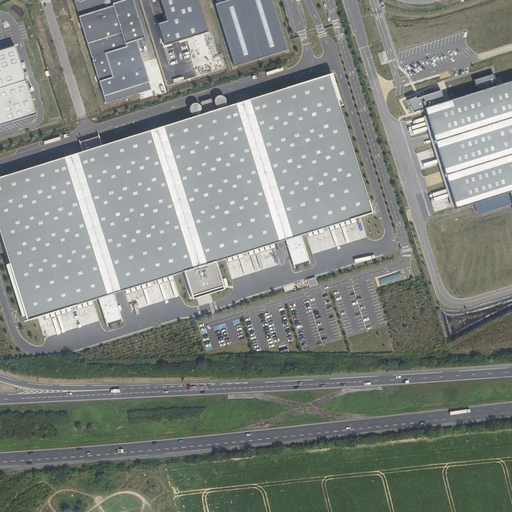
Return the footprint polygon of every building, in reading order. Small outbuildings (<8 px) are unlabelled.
[(57,0),(59,8),(67,7),(65,0),(57,0)] [(111,7),(77,18),(97,82),(111,78),(103,54),(124,48),(123,45),(143,39),(131,0),(128,0),(111,5),(111,7)] [(0,126),(36,115),(15,46),(0,51),(0,126)] [(295,75),(297,82),(307,78),(304,72),(295,75)] [(511,81),(497,86),(493,74),(474,80),(477,92),(445,102),(441,90),(439,91),(420,97),(421,97),(416,99),(416,97),(407,101),(413,113),(424,109),(455,210),(474,204),(509,193),(511,201),(511,81)] [(216,106),(214,106),(211,99),(200,102),(203,110),(201,110),(201,111),(201,112),(200,113),(201,115),(102,146),(99,136),(79,142),(82,152),(0,177),(0,233),(28,321),(99,299),(107,325),(122,321),(114,294),(184,273),(191,297),(223,287),(215,263),(286,241),(294,267),(309,262),(301,236),(372,214),(329,75),(218,110),(218,107),(217,107),(216,106)] [(416,97),(416,99),(421,97),(420,97),(439,91),(438,87),(416,97)] [(214,104),(215,105),(215,106),(216,106),(217,107),(218,107),(219,108),(220,108),(221,107),(222,107),(223,107),(224,106),(225,105),(225,104),(226,103),(226,102),(226,101),(225,100),(225,99),(224,98),(224,97),(223,97),(222,96),(221,96),(220,96),(219,96),(218,96),(217,97),(216,98),(215,99),(214,100),(214,102),(214,103),(214,104)] [(190,111),(190,112),(191,113),(191,114),(192,115),(193,115),(194,115),(196,115),(197,115),(198,115),(199,114),(200,113),(201,112),(201,111),(201,110),(201,109),(201,108),(200,107),(200,106),(199,105),(198,104),(197,104),(196,104),(195,104),(194,104),(193,104),(192,105),(191,105),(190,106),(190,107),(189,108),(189,109),(189,110),(190,111)] [(511,201),(509,193),(474,204),(478,215),(511,204),(511,201)] [(379,280),(381,285),(402,278),(400,272),(379,280)] [(285,295),(318,285),(316,278),(283,288),(285,295)]
